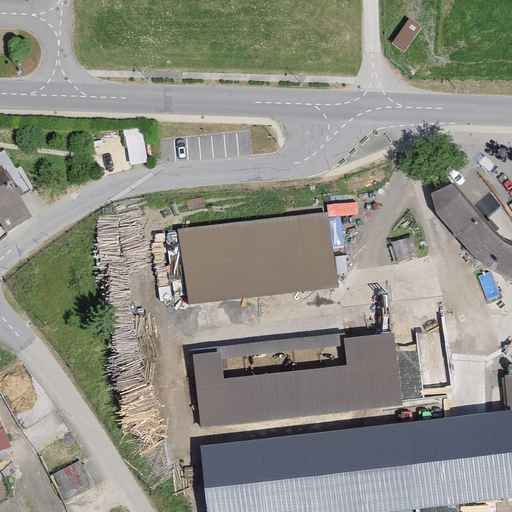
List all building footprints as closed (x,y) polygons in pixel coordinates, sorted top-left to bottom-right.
[(0,168),(0,218),(7,229),(29,216),(0,168)] [(456,185),(433,203),(448,229),(483,271),(511,281),(511,250),(481,220),(456,185)] [(334,212),(179,230),(188,307),(343,289),(334,212)] [(397,330),(194,355),(203,427),(406,402),(397,330)] [(511,411),(200,450),(207,511),(392,511),(511,497),(511,411)]
